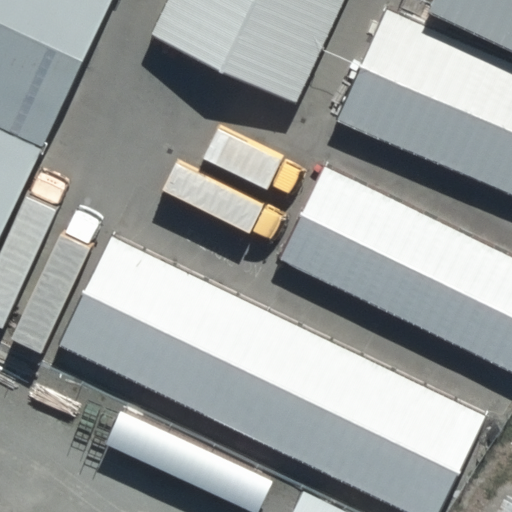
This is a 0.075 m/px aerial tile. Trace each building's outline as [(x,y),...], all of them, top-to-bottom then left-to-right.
[(0,0),(0,175),(85,0),(0,0)] [(202,0),(286,41),(306,0),(202,0)] [(511,163),(511,24),(461,0),(355,0),(321,71),(511,163)] [(511,324),(511,212),(310,115),(265,205),(511,324)] [(416,476),(466,373),(94,193),(44,295),(416,476)] [(373,511),(385,487),(284,438),(248,511),(373,511)]
